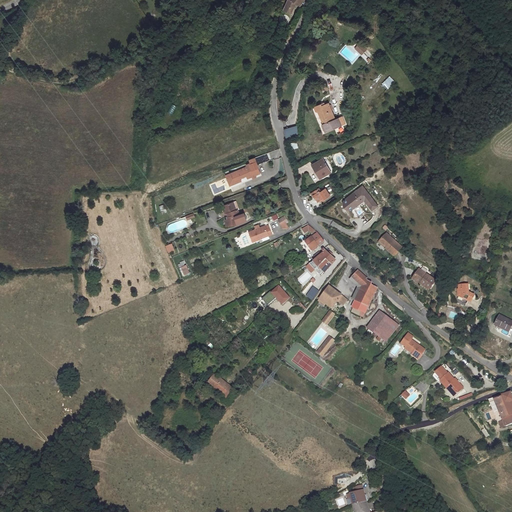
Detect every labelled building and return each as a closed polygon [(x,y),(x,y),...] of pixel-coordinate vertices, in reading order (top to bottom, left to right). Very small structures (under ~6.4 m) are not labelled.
[(301,4),(303,0),(287,0),(282,10),(290,15),(298,3),(301,4)] [(361,55),(366,50),(360,44),(355,49),(361,55)] [(387,90),(395,82),(389,76),(381,84),(387,90)] [(321,104),(315,106),(322,124),(335,119),(329,103),(321,106),(321,104)] [(335,119),(322,124),(321,124),(325,132),(345,124),(342,116),(335,119)] [(283,129),(286,142),(299,138),(296,126),(283,129)] [(249,164),(231,172),(235,181),(253,174),(257,173),(262,171),(258,162),(271,157),(268,150),(251,157),(252,160),(248,162),(249,164)] [(311,165),(314,171),(325,165),(321,159),(311,165)] [(325,165),(314,171),(319,179),(329,173),(325,165)] [(346,210),(348,210),(349,210),(351,210),(353,208),(358,215),(364,211),(358,203),(364,200),(372,210),(378,206),(363,187),(346,198),(343,201),(342,203),(342,206),(343,208),(346,210)] [(313,195),(314,197),(317,203),(322,200),(323,201),(330,197),(325,189),(318,194),(317,192),(313,195)] [(317,203),(314,197),(311,199),(308,195),(305,196),(314,211),(320,207),(317,203)] [(225,220),(226,225),(238,223),(238,214),(241,214),(239,209),(238,209),(234,201),(223,205),(226,212),(227,212),(228,215),(226,216),(227,219),(225,220)] [(283,216),(276,219),(278,225),(285,222),(283,216)] [(252,239),(260,235),(259,233),(263,231),(264,234),(268,232),(265,224),(248,231),(252,239)] [(305,240),(311,248),(323,239),(317,231),(305,240)] [(387,247),(395,254),(401,247),(387,234),(379,242),(385,248),(387,247)] [(308,254),(311,252),(303,241),(300,243),(308,254)] [(172,243),(165,246),(168,253),(175,251),(172,243)] [(387,247),(385,248),(393,256),(395,254),(387,247)] [(309,266),(314,272),(317,269),(324,274),(335,261),(324,249),(322,250),(324,253),(309,266)] [(180,267),(184,276),(190,273),(186,265),(180,267)] [(362,286),(367,276),(359,270),(354,277),(355,279),(362,286)] [(436,281),(419,270),(414,278),(422,283),(421,285),(430,290),(436,281)] [(368,277),(367,276),(362,286),(351,306),(353,307),(351,311),(358,314),(361,310),(364,312),(377,287),(370,283),(371,282),(367,279),(368,277)] [(288,296),(277,284),(269,292),(275,298),(277,296),(282,301),(288,296)] [(469,292),(468,284),(458,285),(459,289),(457,289),(458,297),(471,303),(474,295),(469,292)] [(311,301),(319,291),(313,286),(305,295),(311,301)] [(326,302),(334,293),(327,288),(321,297),(318,300),(324,305),(326,302)] [(334,293),(326,302),(332,307),(336,302),(340,305),(345,299),(334,293)] [(296,301),(303,308),(305,304),(298,298),(296,301)] [(326,322),(329,318),(333,313),(329,310),(322,320),(326,322)] [(384,341),(397,324),(379,310),(366,327),(384,341)] [(511,325),(511,321),(500,315),(494,325),(500,328),(501,326),(509,331),(511,325)] [(405,335),(400,342),(408,348),(406,351),(418,359),(425,349),(405,335)] [(334,340),(329,337),(318,353),(322,357),(334,340)] [(408,348),(400,342),(398,345),(406,351),(408,348)] [(439,379),(445,387),(447,386),(454,396),(463,389),(456,379),(454,380),(449,372),(439,379)] [(207,383),(210,386),(217,377),(214,374),(207,383)] [(210,386),(217,391),(225,397),(228,399),(235,391),(217,377),(210,386)] [(447,386),(445,387),(452,397),(454,396),(447,386)] [(405,400),(410,395),(405,390),(400,395),(405,400)] [(222,400),(225,397),(217,391),(215,394),(222,400)] [(502,395),(503,397),(505,404),(511,401),(511,393),(511,392),(509,392),(502,395)] [(505,404),(503,397),(495,399),(501,417),(509,414),(505,404)] [(353,498),(355,504),(363,501),(367,500),(364,494),(363,489),(356,491),(358,496),(353,498)] [(363,501),(355,504),(357,511),(375,511),(371,511),(367,500),(363,501)]
